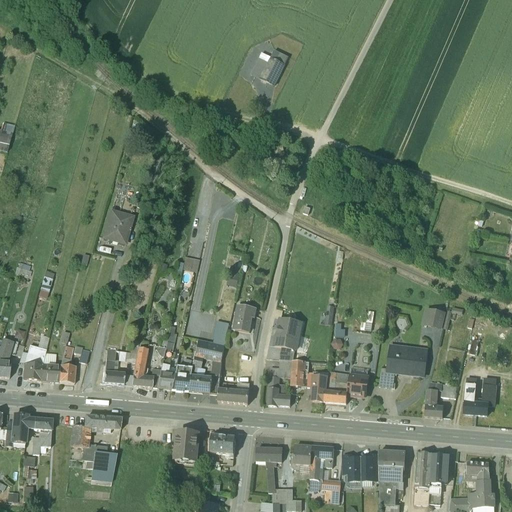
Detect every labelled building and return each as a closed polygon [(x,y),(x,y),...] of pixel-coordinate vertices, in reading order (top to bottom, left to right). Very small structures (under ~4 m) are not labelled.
[(261,55),(251,75),(274,87),(288,59),(274,52),(271,60),(261,55)] [(0,144),(10,147),(15,127),(4,125),(2,133),(0,132),(0,144)] [(281,145),(273,146),(274,156),(282,155),(282,153),(283,153),(283,147),(281,147),(281,145)] [(133,219),(111,213),(103,240),(112,243),(113,239),(126,243),(133,219)] [(185,259),(183,272),(195,274),(198,262),(185,259)] [(183,265),(178,264),(174,280),(180,281),(183,265)] [(29,280),(33,268),(24,266),(21,278),(29,280)] [(55,276),(47,274),(44,287),(52,289),(55,276)] [(228,287),(237,289),(240,276),(231,274),(228,287)] [(255,311),(238,308),(234,333),(246,335),(249,319),(253,320),(255,311)] [(436,315),(423,311),(418,328),(439,333),(444,316),(436,315)] [(367,331),(374,332),(377,315),(370,314),(367,331)] [(451,318),(445,317),(442,331),(448,332),(451,318)] [(301,326),(281,322),(275,349),(281,350),(295,353),(296,353),(301,326)] [(219,326),(215,347),(224,349),(229,327),(219,326)] [(77,344),(78,337),(68,335),(66,342),(77,344)] [(165,349),(164,353),(170,355),(173,347),(175,337),(173,337),(168,336),(166,343),(165,349)] [(345,351),(344,340),(336,340),(337,351),(345,351)] [(0,380),(8,381),(10,366),(6,365),(8,357),(11,346),(9,345),(1,343),(0,348),(0,380)] [(18,345),(10,343),(9,345),(11,346),(8,357),(14,359),(17,348),(18,345)] [(215,347),(197,343),(193,359),(202,361),(213,364),(221,365),(224,349),(215,347)] [(151,346),(139,344),(137,351),(147,353),(148,348),(150,348),(151,346)] [(24,349),(17,348),(14,359),(21,360),(24,349)] [(29,348),(24,367),(41,368),(42,368),(46,353),(29,348)] [(410,351),(390,348),(387,372),(395,372),(394,375),(395,375),(413,377),(413,378),(423,380),(424,371),(425,372),(427,357),(409,354),(410,351)] [(73,351),(65,349),(62,362),(70,363),(73,351)] [(130,356),(124,355),(123,359),(125,359),(125,363),(135,365),(137,351),(131,350),(130,356)] [(295,353),(281,350),(279,363),(293,364),(295,353)] [(147,372),(143,371),(147,353),(137,351),(135,365),(132,378),(131,389),(151,391),(152,390),(152,380),(150,380),(145,380),(147,372)] [(89,354),(81,352),(78,365),(86,366),(89,354)] [(115,353),(106,352),(105,363),(114,364),(114,358),(115,358),(115,353)] [(170,355),(164,353),(161,367),(159,379),(156,391),(171,393),(171,392),(174,377),(166,376),(170,355)] [(202,361),(193,359),(191,371),(189,379),(196,379),(198,371),(200,371),(202,361)] [(70,363),(62,362),(60,368),(60,369),(59,385),(59,386),(73,387),(75,370),(68,369),(70,363)] [(124,377),(112,376),(114,364),(105,363),(103,386),(123,388),(124,377)] [(293,364),(280,363),(279,371),(290,372),(292,372),(293,364)] [(221,365),(213,364),(211,381),(211,385),(219,386),(221,365)] [(304,365),(293,364),(292,381),(291,389),(302,390),(304,365)] [(161,367),(153,366),(151,378),(159,379),(161,367)] [(41,368),(24,367),(23,383),(40,384),(41,368)] [(42,368),(41,368),(40,384),(59,385),(60,369),(42,368)] [(191,371),(176,369),(174,377),(171,392),(175,393),(175,395),(182,396),(182,394),(188,394),(189,379),(191,371)] [(279,371),(270,371),(270,379),(279,380),(292,381),(292,372),(290,372),(279,371)] [(387,372),(381,371),(379,389),(393,391),(395,375),(394,375),(395,372),(387,372)] [(349,377),(337,376),(336,382),(335,385),(349,386),(350,378),(349,378),(349,377)] [(132,378),(124,377),(123,388),(131,389),(132,378)] [(159,379),(151,378),(150,380),(152,380),(152,390),(156,391),(159,379)] [(367,380),(350,378),(349,386),(348,395),(347,398),(365,400),(367,380)] [(196,379),(189,379),(188,394),(210,397),(211,385),(211,381),(196,379)] [(283,399),(278,399),(279,389),(279,380),(270,379),(268,409),(277,409),(290,409),(291,400),(283,399)] [(313,380),(312,390),(311,404),(324,405),(325,392),(327,381),(313,380)] [(219,386),(211,385),(210,397),(218,397),(219,393),(219,386)] [(249,388),(240,387),(240,395),(249,396),(249,388)] [(456,389),(442,387),(440,399),(454,401),(456,389)] [(475,389),(467,388),(464,417),(472,417),(473,407),(475,389)] [(495,390),(484,389),(482,408),(487,408),(487,409),(493,409),(495,390)] [(325,392),(324,405),(346,406),(347,398),(348,395),(325,392)] [(240,395),(219,393),(218,397),(218,405),(248,407),(249,396),(240,395)] [(436,393),(428,393),(426,402),(425,420),(443,421),(443,411),(435,410),(436,393)] [(482,408),(473,407),(472,417),(487,418),(487,409),(487,408),(482,408)] [(27,419),(13,418),(12,434),(11,446),(12,446),(25,447),(26,432),(34,432),(34,422),(27,421),(27,419)] [(121,422),(85,419),(84,430),(89,431),(93,431),(120,433),(121,422)] [(51,423),(34,422),(34,432),(40,433),(39,440),(33,440),(32,457),(39,457),(39,449),(50,450),(51,423)] [(84,430),(73,428),(71,442),(70,449),(86,451),(87,451),(87,448),(89,434),(89,431),(84,430)] [(186,434),(185,435),(185,436),(177,435),(175,463),(196,465),(199,437),(191,436),(191,435),(190,434),(186,434)] [(235,441),(211,438),(211,445),(210,455),(234,457),(235,441)] [(95,449),(87,448),(87,451),(86,451),(85,464),(87,464),(93,465),(93,455),(94,455),(95,449)] [(312,450),(303,449),(303,451),(295,450),(294,467),(311,468),(312,450)] [(334,452),(312,450),(311,468),(310,483),(310,494),(318,494),(319,491),(322,491),(323,482),(322,482),(323,472),(320,471),(321,460),(325,461),(324,469),(332,470),(334,452)] [(282,452),(256,451),(256,464),(266,464),(268,470),(268,484),(269,496),(275,495),(273,469),(276,469),(276,465),(282,465),(282,452)] [(405,456),(379,454),(379,484),(379,491),(396,492),(403,492),(405,456)] [(94,455),(93,455),(93,465),(92,471),(113,474),(116,458),(105,457),(94,455)] [(432,457),(417,456),(415,489),(430,490),(430,486),(431,486),(432,458),(432,457)] [(448,459),(432,458),(431,486),(442,486),(447,487),(448,459)] [(361,462),(352,462),(352,459),(349,459),(349,476),(350,485),(361,485),(361,462)] [(370,462),(361,462),(361,485),(373,484),(373,459),(369,459),(370,462)] [(35,460),(24,460),(24,469),(35,469),(35,460)] [(489,466),(467,464),(466,475),(465,475),(465,482),(479,483),(478,485),(477,486),(478,496),(478,509),(479,509),(488,509),(494,509),(494,498),(490,498),(489,466)] [(113,474),(92,471),(91,482),(111,484),(113,474)] [(341,484),(323,482),(322,491),(332,492),(332,495),(339,496),(341,484)] [(35,488),(26,487),(26,499),(34,499),(35,488)] [(430,490),(415,489),(414,507),(428,508),(430,490)] [(396,492),(379,491),(380,507),(385,507),(395,508),(396,492)] [(292,492),(286,492),(286,505),(286,511),(295,511),(296,503),(293,503),(292,492)] [(210,495),(197,493),(195,506),(198,506),(199,505),(209,507),(210,495)] [(478,509),(478,496),(469,496),(469,502),(451,502),(449,511),(470,511),(470,510),(479,510),(479,509),(478,509)]
